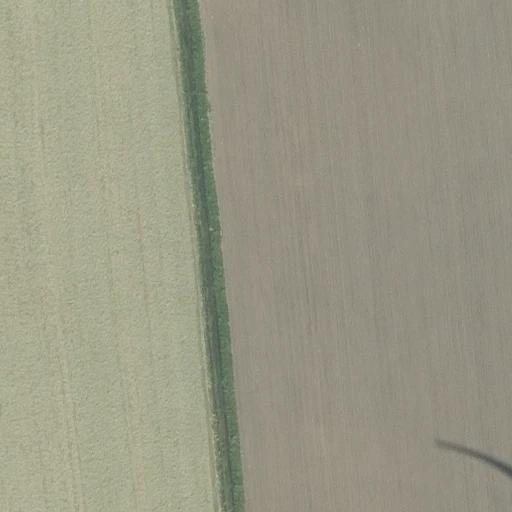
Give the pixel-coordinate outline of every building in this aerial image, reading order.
[(91,41),(45,47),(58,147),(104,141),(91,41)] [(22,202),(27,226),(75,217),(71,193),(22,202)] [(347,464),(408,460),(407,445),(346,448),(347,464)] [(134,465),(139,511),(183,511),(177,461),(134,465)] [(95,494),(125,493),(124,468),(94,469),(95,494)] [(50,478),(56,503),(86,496),(81,471),(50,478)]
